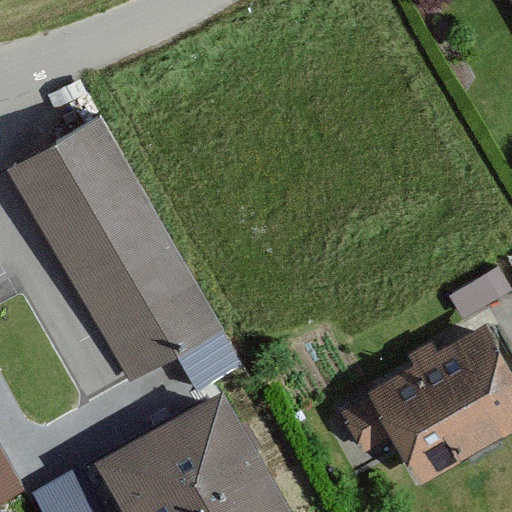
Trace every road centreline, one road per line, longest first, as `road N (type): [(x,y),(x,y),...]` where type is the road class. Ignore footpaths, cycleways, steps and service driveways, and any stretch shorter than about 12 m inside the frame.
road 1 (residential): [(88,374),(0,205)]
road 2 (residential): [(170,0),(0,76)]
